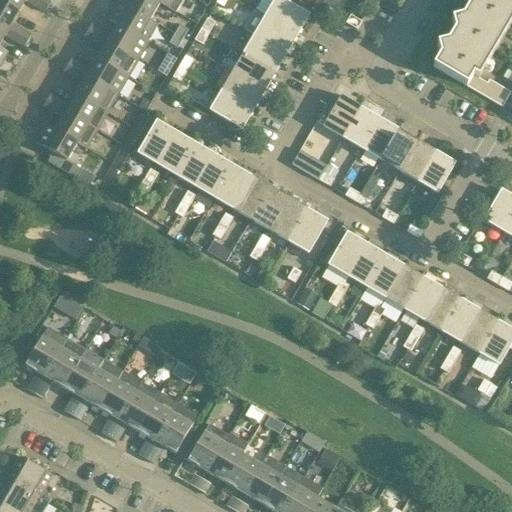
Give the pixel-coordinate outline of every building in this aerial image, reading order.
[(44,13),(48,7),(34,0),(0,0),(0,3),(18,14),(24,2),(44,13)] [(149,21),(159,4),(159,3),(153,0),(119,0),(118,3),(149,21)] [(182,0),(153,0),(159,3),(159,4),(168,9),(175,13),(182,0)] [(223,8),(228,0),(217,0),(216,4),(223,8)] [(275,0),(265,18),(296,37),(308,17),(278,0),(275,0)] [(317,0),(314,6),(322,10),(333,17),(337,9),(342,0),(317,0)] [(486,84),(480,81),(472,76),(511,8),(511,0),(466,0),(468,6),(462,17),(451,20),(453,31),(447,42),(436,45),(439,56),(432,68),(501,108),(510,94),(488,81),(486,84)] [(11,25),(18,14),(0,3),(0,26),(27,43),(31,37),(11,25)] [(139,38),(149,21),(118,3),(107,21),(117,26),(139,38)] [(345,24),(356,30),(361,23),(350,16),(345,24)] [(285,55),(296,37),(265,18),(254,37),(285,55)] [(200,30),(208,35),(214,24),(206,20),(200,30)] [(24,49),(27,43),(0,26),(0,43),(4,37),(24,49)] [(117,26),(110,37),(91,26),(87,32),(138,61),(148,43),(139,38),(117,26)] [(174,35),(182,40),(187,31),(179,26),(174,35)] [(201,46),(208,35),(200,30),(194,41),(201,46)] [(96,61),(127,79),(138,61),(87,32),(83,38),(103,49),(96,61)] [(176,49),(182,40),(174,35),(168,45),(176,49)] [(254,37),(243,56),(274,74),(285,55),(254,37)] [(243,56),(232,74),(263,93),(274,74),(243,56)] [(185,57),(178,67),(186,72),(192,61),(185,57)] [(117,97),(127,79),(96,61),(90,72),(70,61),(66,67),(117,97)] [(170,67),(162,62),(156,71),(164,76),(170,67)] [(107,114),(117,97),(66,67),(63,73),(82,85),(76,96),(107,114)] [(180,83),(186,72),(178,67),(172,79),(180,83)] [(502,78),(511,83),(511,73),(507,71),(502,78)] [(232,74),(221,93),(252,111),(263,93),(232,74)] [(241,131),(252,111),(221,93),(210,112),(241,131)] [(342,139),(360,110),(333,94),(316,123),(323,128),(342,139)] [(46,102),(96,132),(107,114),(76,96),(69,108),(49,96),(46,102)] [(145,113),(147,109),(150,104),(143,100),(138,108),(145,113)] [(96,132),(46,102),(42,108),(62,120),(55,131),(77,144),(76,144),(86,150),(96,132)] [(378,121),(360,110),(342,139),(361,150),(378,121)] [(361,150),(380,161),(397,132),(378,121),(361,150)] [(157,166),(175,135),(156,124),(137,155),(157,166)] [(35,144),(66,162),(76,144),(77,144),(55,131),(46,125),(35,144)] [(415,143),(397,132),(380,161),(398,172),(415,143)] [(194,146),(175,135),(157,166),(176,177),(194,146)] [(398,172),(417,183),(434,154),(415,143),(398,172)] [(194,146),(176,177),(194,188),(213,157),(194,146)] [(326,168),(299,152),(291,166),(318,181),(322,174),(326,168)] [(454,165),(434,154),(417,183),(436,194),(454,165)] [(232,168),(213,157),(194,188),(213,199),(232,168)] [(73,166),(67,176),(88,188),(94,178),(73,166)] [(333,180),(338,173),(327,166),(326,168),(322,174),(333,180)] [(232,168),(213,199),(232,210),(250,179),(232,168)] [(143,181),(150,186),(157,175),(149,171),(143,181)] [(318,181),(329,188),(333,180),(322,174),(318,181)] [(371,176),(360,196),(355,203),(366,210),(370,203),(372,204),(383,183),(371,176)] [(269,190),(250,179),(232,210),(251,221),(269,190)] [(150,186),(143,181),(136,192),(144,197),(150,186)] [(344,197),(355,203),(360,196),(349,189),(344,197)] [(269,190),(251,221),(269,232),(288,201),(269,190)] [(180,203),(188,208),(194,197),(186,192),(180,203)] [(483,222),(503,233),(511,217),(511,199),(501,193),(483,222)] [(306,212),(288,201),(269,232),(288,243),(306,212)] [(188,208),(180,203),(174,214),(181,219),(188,208)] [(381,219),(392,225),(397,217),(386,211),(381,219)] [(306,212),(288,243),(307,255),(326,223),(306,212)] [(218,225),(225,230),(232,219),(224,215),(218,225)] [(511,217),(503,233),(511,238),(511,217)] [(225,230),(218,225),(211,236),(219,241),(225,230)] [(405,233),(416,239),(421,232),(410,225),(405,233)] [(339,231),(331,245),(338,249),(346,235),(339,231)] [(347,278),(366,247),(346,235),(338,249),(328,267),(347,278)] [(255,247),(263,252),(269,241),(261,236),(255,247)] [(263,252),(255,247),(249,258),(256,263),(263,252)] [(384,258),(366,247),(347,278),(366,289),(384,258)] [(470,261),(459,254),(455,262),(466,268),(470,261)] [(385,300),(403,269),(384,258),(366,289),(385,300)] [(292,269),(286,280),(294,285),(300,273),(292,269)] [(422,280),(403,269),(385,300),(404,311),(422,280)] [(486,280),(497,286),(501,279),(490,272),(486,280)] [(511,285),(501,279),(497,286),(508,293),(511,285)] [(422,280),(404,311),(422,322),(441,291),(422,280)] [(333,293),(341,298),(347,287),(340,282),(333,293)] [(459,302),(441,291),(422,322),(441,333),(459,302)] [(341,298),(333,293),(327,304),(335,309),(341,298)] [(297,304),(307,310),(312,300),(303,295),(297,304)] [(459,302),(441,333),(460,344),(478,313),(459,302)] [(371,315),(378,320),(385,309),(377,304),(371,315)] [(497,324),(478,313),(460,344),(478,355),(497,324)] [(378,320),(371,315),(364,326),(372,330),(378,320)] [(511,332),(497,324),(478,355),(498,366),(511,342),(511,332)] [(408,337),(416,342),(422,331),(415,326),(408,337)] [(41,327),(31,344),(36,347),(41,339),(46,330),(41,327)] [(119,331),(112,327),(107,334),(115,338),(119,331)] [(26,390),(34,395),(39,386),(66,340),(47,329),(24,367),(36,374),(26,390)] [(140,338),(133,334),(129,341),(136,345),(140,338)] [(416,342),(408,337),(402,348),(410,353),(416,342)] [(138,356),(136,361),(150,367),(158,346),(141,339),(135,354),(138,356)] [(66,340),(39,386),(34,395),(42,400),(52,383),(62,389),(85,351),(66,340)] [(381,348),(376,357),(382,361),(388,352),(381,348)] [(446,359),(453,364),(460,353),(452,348),(446,359)] [(20,363),(25,366),(33,353),(27,350),(20,363)] [(62,389),(81,400),(98,372),(104,362),(85,351),(62,389)] [(407,352),(401,361),(409,366),(415,356),(407,352)] [(453,364),(446,359),(439,370),(447,374),(453,364)] [(104,362),(98,372),(81,400),(100,411),(122,373),(104,362)] [(171,376),(177,379),(184,368),(178,364),(171,376)] [(100,411),(118,422),(135,394),(141,383),(122,373),(100,411)] [(483,381),(477,392),(484,396),(491,385),(483,381)] [(141,383),(135,394),(118,422),(137,433),(160,394),(141,383)] [(156,444),(172,416),(178,405),(160,394),(137,433),(156,444)] [(64,412),(71,417),(77,408),(69,403),(64,412)] [(178,405),(172,416),(156,444),(151,452),(146,461),(154,465),(164,449),(175,455),(177,451),(191,428),(198,416),(178,405)] [(85,412),(77,408),(71,417),(80,422),(85,412)] [(101,434),(109,439),(114,429),(106,425),(101,434)] [(209,425),(204,434),(187,462),(206,474),(223,445),(228,437),(209,425)] [(191,428),(177,451),(181,454),(182,454),(196,431),(195,431),(191,428)] [(122,434),(114,429),(109,439),(117,444),(122,434)] [(229,435),(228,437),(223,445),(206,474),(225,485),(241,456),(248,446),(229,435)] [(143,447),(138,456),(146,461),(151,452),(143,447)] [(337,460),(324,453),(316,466),(330,474),(337,460)] [(244,495),(260,467),(241,456),(225,485),(244,495)] [(9,469),(4,478),(40,499),(46,487),(52,490),(58,480),(20,458),(12,471),(9,469)] [(279,478),(260,467),(244,495),(262,506),(279,478)] [(279,478),(262,506),(271,511),(283,511),(297,489),(304,479),(285,467),(279,478)] [(188,485),(197,490),(202,481),(193,476),(188,485)] [(36,511),(33,510),(40,499),(4,478),(0,484),(0,486),(2,488),(0,491),(0,503),(15,511),(36,511)] [(304,479),(297,489),(283,511),(308,511),(316,500),(322,490),(304,479)] [(209,485),(202,481),(197,490),(204,494),(209,485)] [(225,507),(234,511),(239,503),(231,498),(225,507)] [(333,511),(335,511),(316,500),(308,511),(333,511)] [(341,501),(335,511),(333,511),(359,511),(360,511),(341,501)] [(15,511),(0,503),(0,511),(15,511)] [(243,511),(247,507),(239,503),(234,511),(233,511),(243,511)]
